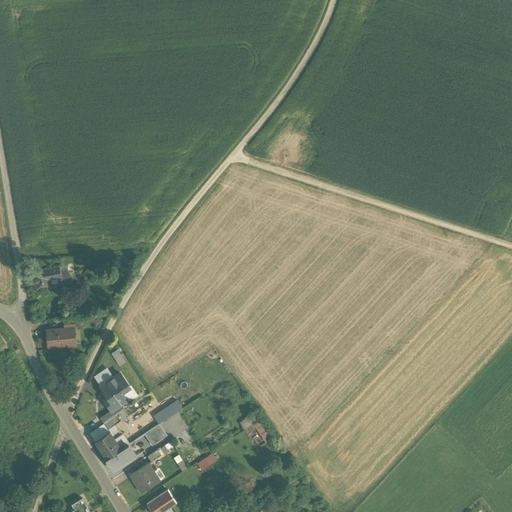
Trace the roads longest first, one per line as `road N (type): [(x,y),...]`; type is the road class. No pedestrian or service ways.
road 1 (track): [(66,416),(133,287),(304,62),(334,0)]
road 2 (track): [(235,155),(511,250)]
road 3 (residential): [(19,324),(125,511)]
road 4 (track): [(0,146),(23,297),(19,324)]
